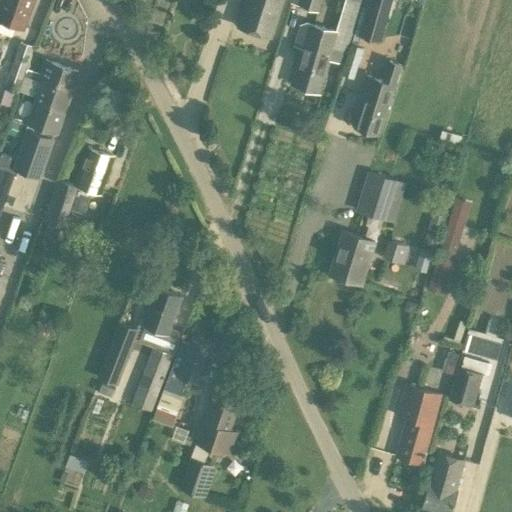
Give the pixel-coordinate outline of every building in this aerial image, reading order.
[(0,0),(0,18),(23,27),(33,0),(0,0)] [(271,35),(282,0),(245,0),(238,25),(271,35)] [(344,0),(336,30),(306,21),(299,25),(293,43),(302,46),(297,63),(290,84),(320,94),(326,72),(333,48),(345,51),(350,34),(361,0),(344,0)] [(300,0),(300,3),(318,9),(320,0),(300,0)] [(362,0),(354,32),(359,33),(359,35),(380,41),(391,0),(362,0)] [(34,45),(20,40),(4,87),(18,92),(34,45)] [(53,131),(58,133),(64,110),(78,70),(45,59),(39,76),(42,77),(34,100),(27,122),(41,126),(39,131),(26,128),(13,169),(40,178),(54,137),(51,136),(53,131)] [(382,122),(388,105),(402,63),(389,60),(382,79),(366,74),(364,81),(360,96),(362,97),(354,125),(379,133),(382,122)] [(8,122),(4,134),(15,138),(19,126),(8,122)] [(91,189),(100,193),(114,155),(88,146),(74,183),(56,177),(43,219),(47,220),(44,232),(58,236),(61,225),(64,226),(70,209),(83,213),(91,189)] [(0,153),(0,163),(8,167),(12,158),(0,153)] [(355,209),(388,219),(400,179),(368,169),(355,209)] [(376,239),(342,229),(328,273),(362,283),(376,239)] [(390,238),(385,258),(408,265),(413,245),(390,238)] [(449,272),(454,273),(459,259),(453,257),(455,251),(441,247),(428,289),(442,293),(449,272)] [(156,287),(143,321),(142,323),(146,324),(141,339),(153,343),(130,403),(152,410),(173,354),(180,338),(167,334),(172,321),(181,296),(156,287)] [(489,320),(488,329),(468,327),(465,355),(498,359),(503,322),(489,320)] [(117,384),(138,330),(120,323),(100,377),(117,384)] [(180,394),(186,376),(200,381),(212,347),(190,339),(188,341),(181,339),(159,401),(158,400),(152,417),(172,425),(182,395),(180,394)] [(474,405),(483,372),(457,364),(448,398),(474,405)] [(395,454),(415,460),(422,462),(432,424),(433,424),(441,393),(415,386),(405,383),(396,414),(406,417),(395,454)] [(190,455),(192,456),(180,487),(205,496),(216,464),(204,460),(209,445),(229,451),(236,431),(230,428),(241,396),(214,387),(199,433),(197,432),(190,455)] [(446,511),(451,511),(458,489),(456,488),(464,458),(438,450),(422,505),(446,511)] [(78,483),(89,461),(74,454),(63,475),(78,483)]
